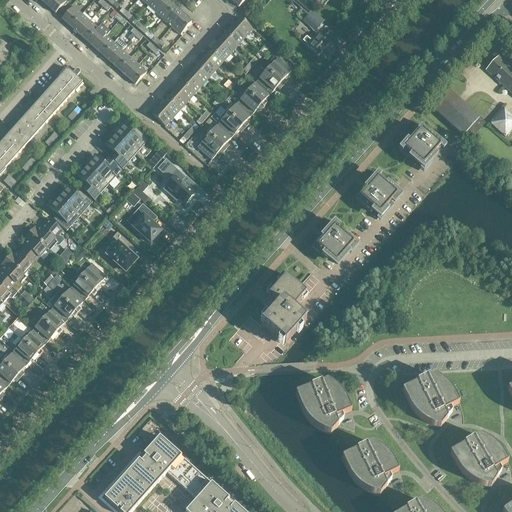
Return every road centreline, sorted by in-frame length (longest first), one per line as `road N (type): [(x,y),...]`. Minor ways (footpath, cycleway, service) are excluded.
road 1 (unclassified): [(0,447),(382,21)]
road 2 (tertiary): [(174,357),(463,37)]
road 3 (residential): [(209,0),(225,14),(137,109),(14,0)]
road 4 (residential): [(511,354),(391,361),(372,377),(376,404),(462,511)]
road 5 (tertiary): [(35,511),(155,379)]
road 6 (residential): [(0,242),(98,127)]
road 7 (unclassified): [(244,454),(174,357)]
